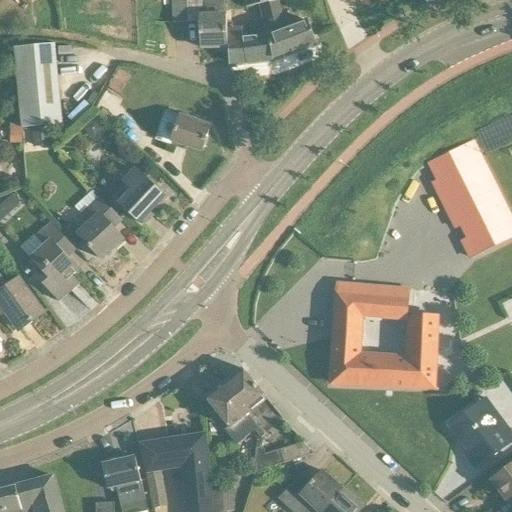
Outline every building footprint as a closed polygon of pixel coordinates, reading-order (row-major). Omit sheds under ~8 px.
[(200,49),(230,48),(229,40),(226,1),(204,2),(204,1),(187,2),(187,0),(172,0),(173,23),(200,23),(200,49)] [(229,40),(230,48),(230,64),(273,59),(316,42),(309,24),(285,32),(277,0),(245,0),(248,9),(263,5),(271,37),(229,40)] [(14,49),(22,130),(32,129),(49,127),(62,126),(54,45),(14,49)] [(172,142),(202,152),(209,129),(201,127),(203,123),(180,116),(172,142)] [(97,136),(103,129),(93,119),(82,131),(88,136),(97,136)] [(21,125),(12,126),(14,144),(23,144),(21,125)] [(51,147),(49,127),(32,129),(33,149),(51,147)] [(511,238),(511,220),(475,147),(430,170),(435,182),(433,183),(470,259),(511,238)] [(120,205),(140,224),(165,198),(144,179),(120,205)] [(82,216),(90,224),(78,235),(101,260),(123,240),(113,229),(121,222),(100,199),(82,216)] [(0,206),(0,223),(9,215),(0,206)] [(31,261),(38,269),(42,272),(47,267),(64,285),(72,277),(79,271),(64,253),(71,246),(76,251),(52,224),(37,239),(45,248),(31,261)] [(42,272),(38,269),(32,274),(59,303),(79,284),(72,277),(64,285),(47,267),(42,272)] [(19,282),(7,291),(0,281),(0,315),(0,316),(6,312),(20,331),(43,314),(19,282)] [(445,346),(436,345),(437,318),(411,317),(409,361),(357,359),(360,316),(407,318),(408,300),(365,298),(366,288),(338,286),(332,385),(434,389),(434,385),(442,385),(445,346)] [(243,370),(229,381),(241,397),(239,400),(249,414),(246,416),(257,430),(266,423),(272,430),(283,421),(243,370)] [(241,397),(229,381),(207,399),(230,427),(226,431),(237,445),(257,430),(246,416),(249,414),(239,400),(241,397)] [(451,426),(470,452),(465,456),(475,470),(511,442),(511,433),(487,401),(451,426)] [(211,511),(205,436),(168,441),(139,446),(147,474),(160,471),(184,467),(188,511),(211,511)] [(283,465),(314,455),(304,444),(279,451),(283,465)] [(260,471),(283,465),(279,451),(265,455),(263,448),(256,448),(253,473),(260,471)] [(102,466),(108,490),(117,487),(120,502),(144,497),(141,482),(135,458),(102,466)] [(511,499),(511,466),(493,481),(508,501),(502,506),(511,499)] [(279,500),(291,511),(323,511),(343,491),(322,472),(311,485),(301,476),(279,500)] [(62,511),(53,478),(0,491),(0,511),(37,511),(38,511),(37,511),(62,511)] [(343,491),(323,511),(360,511),(363,510),(343,491)] [(235,511),(234,495),(213,497),(214,511),(235,511)] [(95,504),(95,511),(113,511),(114,503),(95,504)]
